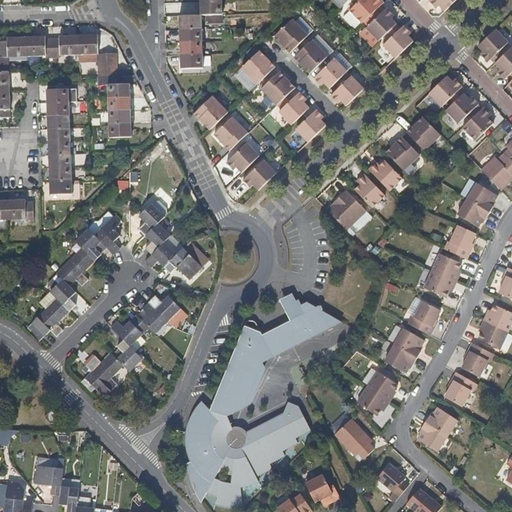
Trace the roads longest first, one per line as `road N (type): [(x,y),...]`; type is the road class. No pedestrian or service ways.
road 1 (residential): [(511,218),(459,328),(405,414),(402,440),(428,468)]
road 2 (residential): [(254,230),(268,251),(265,273),(217,313),(177,407)]
road 3 (residential): [(150,70),(220,211),(254,230)]
road 4 (residential): [(254,230),(352,136)]
road 5 (residential): [(352,136),(445,46)]
